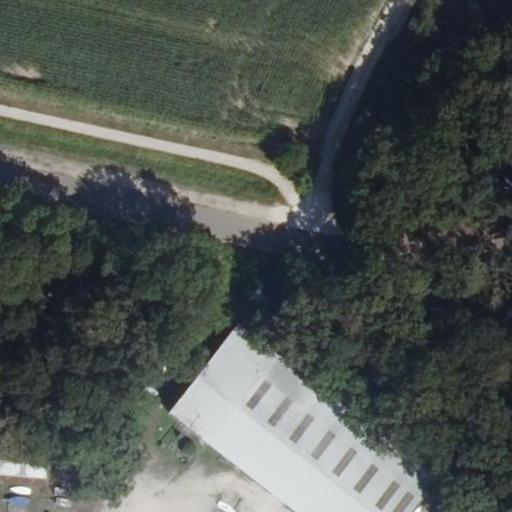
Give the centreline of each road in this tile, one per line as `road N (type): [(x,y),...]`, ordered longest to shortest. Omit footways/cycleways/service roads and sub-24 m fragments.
road 1 (residential): [(0,186),(511,313)]
road 2 (track): [(309,193),(401,0)]
